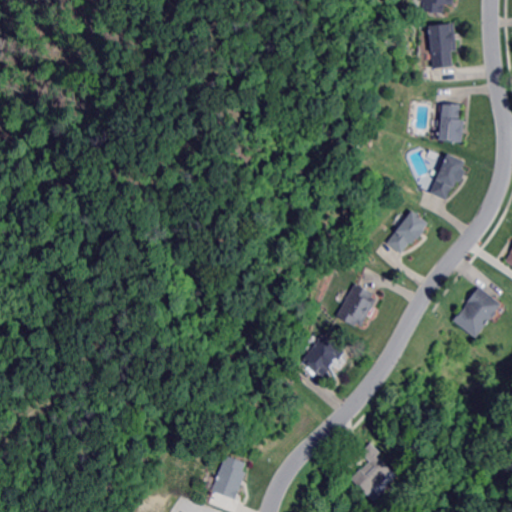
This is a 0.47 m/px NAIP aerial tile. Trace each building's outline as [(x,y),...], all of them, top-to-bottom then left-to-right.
[(453,0),(453,5),(444,4),(443,13),(422,11),(423,2),(421,1),(421,0),(453,0)] [(432,69),(428,25),(454,23),(456,51),(451,51),(453,67),(432,69)] [(462,142),(439,139),(439,138),(441,119),(443,103),(444,103),(445,103),(458,105),(462,105),(460,119),(464,120),(463,130),(463,133),(462,142)] [(461,183),(457,181),(454,188),(453,187),(447,198),(446,201),(446,200),(445,200),(430,193),(430,191),(441,170),(447,156),(448,154),(466,162),(463,169),(466,171),(464,175),(463,178),(461,183)] [(418,240),(416,239),(412,244),(410,242),(402,253),(401,253),(400,253),(388,243),(394,235),(398,230),(408,217),(412,211),(429,223),(423,230),(425,231),(423,234),(421,236),(418,240)] [(358,326),(352,323),(351,326),(335,316),(353,284),(369,294),(367,297),(373,300),(358,326)] [(496,315),(494,318),(492,318),(491,318),(491,319),(476,338),(453,320),(457,316),(458,315),(459,315),(466,306),(468,304),(469,303),(468,302),(472,297),(478,289),(479,287),(496,300),(497,302),(501,305),(496,312),(496,313),(496,315)] [(338,360),(335,357),(334,358),(333,359),(332,360),(334,361),(332,363),(329,367),(330,368),(328,371),(324,376),(319,372),(310,365),(304,361),(303,360),(309,352),(318,341),(318,340),(318,338),(319,338),(319,337),(320,336),(321,336),(323,336),(324,335),(330,340),(345,352),(343,354),(338,360)] [(381,484),(379,482),(368,494),(363,489),(352,477),(361,468),(370,459),(363,453),(362,452),(372,442),(381,452),(379,455),(393,469),(391,471),(386,475),(388,477),(381,484)] [(236,499),(229,497),(225,495),(222,494),(216,492),(213,491),(213,489),(217,479),(226,456),(246,463),(243,471),(246,472),(242,482),(241,484),(236,499)]
